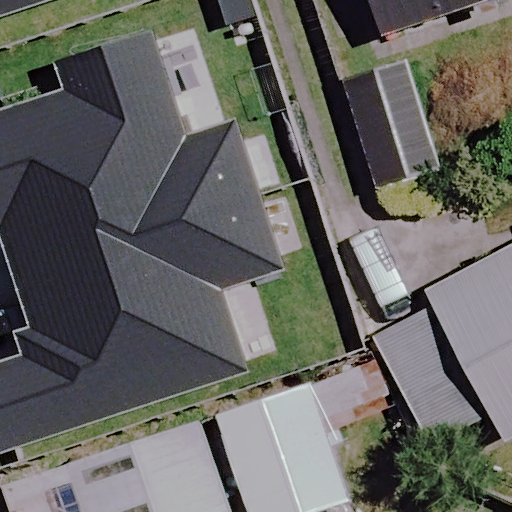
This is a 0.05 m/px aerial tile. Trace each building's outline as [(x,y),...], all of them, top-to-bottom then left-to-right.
[(0,0),(0,127),(33,143),(100,0),(0,0)] [(506,0),(367,0),(381,42),(506,0)] [(443,210),(398,63),(338,81),(383,228),(443,210)] [(511,444),(511,253),(425,299),(503,449),(511,444)] [(365,377),(218,424),(246,511),(364,511),(381,507),(354,423),(378,416),(365,377)] [(0,449),(19,443),(0,378),(0,449)] [(228,511),(202,425),(66,467),(76,497),(25,511),(228,511)]
